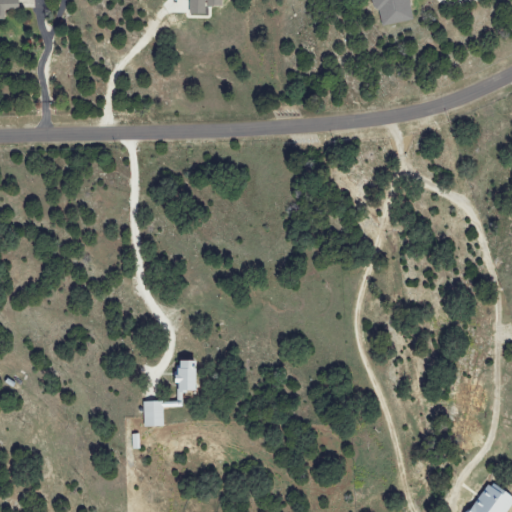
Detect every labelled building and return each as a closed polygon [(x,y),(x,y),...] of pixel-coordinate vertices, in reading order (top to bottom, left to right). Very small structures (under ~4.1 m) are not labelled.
[(0,0),(0,21),(6,21),(6,9),(22,9),(22,0),(0,0)] [(208,14),(208,6),(224,6),(224,0),(190,0),(191,14),(208,14)] [(414,20),(411,0),(375,0),(380,26),(414,20)] [(145,401),(145,427),(165,426),(165,406),(183,405),(183,392),(200,391),(200,361),(178,362),(179,400),(145,401)] [(133,434),(134,449),(141,449),(141,434),(133,434)] [(511,493),(491,480),(470,511),(508,511),(511,507),(511,493)]
